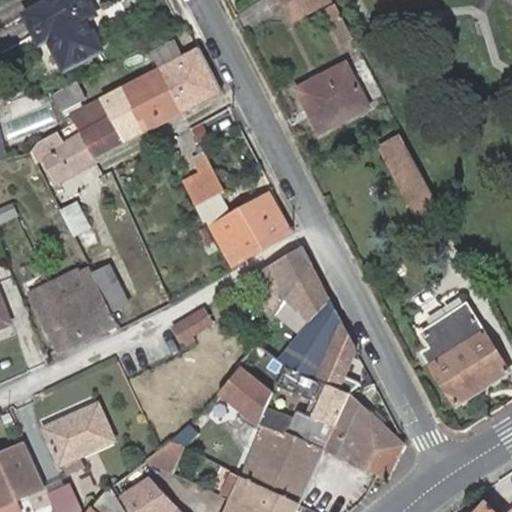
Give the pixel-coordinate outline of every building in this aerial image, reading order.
[(90,12),(99,7),(95,0),(63,0),(32,17),(46,46),(57,41),(73,70),(110,52),(95,21),(90,12)] [(283,0),(293,17),(326,0),(283,0)] [(354,37),(345,20),(336,4),(326,9),(334,25),(343,42),(354,37)] [(104,16),(99,7),(90,12),(95,21),(104,16)] [(157,50),(166,67),(184,58),(175,40),(157,50)] [(171,91),(212,70),(200,49),(184,58),(166,67),(160,70),(171,91)] [(346,64),(298,90),(321,132),(370,106),(346,64)] [(145,134),(183,114),(171,91),(160,70),(122,90),(132,109),(145,134)] [(183,114),(224,93),(212,70),(171,91),(183,114)] [(91,97),(82,81),(58,93),(59,95),(63,103),(66,111),(91,97)] [(122,90),(71,116),(76,125),(83,136),(98,160),(127,144),(114,118),(132,109),(122,90)] [(8,116),(15,136),(56,122),(50,103),(8,116)] [(145,134),(132,109),(114,118),(127,144),(145,134)] [(43,145),(33,155),(37,164),(46,160),(58,181),(98,160),(83,136),(66,146),(59,135),(43,145)] [(436,203),(402,139),(383,146),(418,213),(436,203)] [(206,177),(186,188),(197,206),(219,194),(228,190),(209,155),(198,162),(206,177)] [(159,178),(148,156),(135,163),(146,185),(159,178)] [(233,263),(291,232),(270,194),(231,214),(219,194),(197,206),(205,221),(209,219),(221,245),(223,243),(233,263)] [(78,203),(62,212),(76,237),(92,228),(78,203)] [(14,206),(0,212),(0,226),(20,218),(14,206)] [(313,262),(306,249),(263,273),(278,300),(264,308),(272,322),(313,262)] [(326,453),(354,395),(350,394),(359,388),(362,386),(345,381),(360,353),(313,262),(272,322),(257,346),(287,367),(296,370),(325,384),(316,403),(325,407),(319,421),(310,417),(301,412),(296,426),(279,419),(268,414),(262,426),(265,428),(326,453)] [(94,273),(114,312),(130,304),(110,265),(94,273)] [(62,352),(119,323),(114,312),(94,273),(92,270),(82,275),(87,288),(61,302),(54,289),(54,288),(35,298),(62,352)] [(82,275),(54,289),(61,302),(87,288),(82,275)] [(0,334),(13,328),(0,298),(0,334)] [(427,355),(460,405),(509,372),(466,308),(425,335),(435,350),(427,355)] [(198,325),(191,312),(162,329),(172,341),(198,325)] [(316,403),(325,384),(296,370),(287,367),(279,386),(316,403)] [(276,396),(239,371),(219,397),(261,428),(262,426),(268,414),(276,396)] [(398,438),(354,395),(326,453),(343,460),(381,476),(391,480),(407,446),(398,438)] [(99,399),(42,425),(60,462),(66,474),(84,466),(78,454),(115,436),(99,399)] [(316,403),(310,417),(319,421),(325,407),(316,403)] [(301,509),(326,453),(265,428),(242,479),(301,509)] [(171,443),(183,449),(195,434),(188,429),(171,443)] [(47,487),(26,442),(2,453),(5,460),(0,462),(0,508),(6,506),(17,500),(47,487)] [(171,443),(161,450),(145,463),(173,476),(185,450),(183,449),(171,443)] [(381,476),(343,460),(325,500),(352,511),(369,498),(381,476)] [(252,511),(299,511),(301,509),(242,479),(232,474),(220,497),(230,502),(231,502),(252,511)] [(187,511),(155,479),(124,499),(131,511),(187,511)] [(68,481),(48,491),(58,511),(71,511),(81,508),(68,481)] [(123,511),(108,489),(97,502),(107,511),(123,511)] [(221,511),(230,502),(220,497),(212,511),(221,511)] [(0,508),(0,511),(22,511),(17,500),(6,506),(0,508)] [(495,511),(487,500),(475,511),(495,511)] [(107,511),(97,502),(89,511),(107,511)] [(226,511),(231,502),(230,502),(221,511),(226,511)] [(252,511),(231,502),(226,511),(252,511)]
